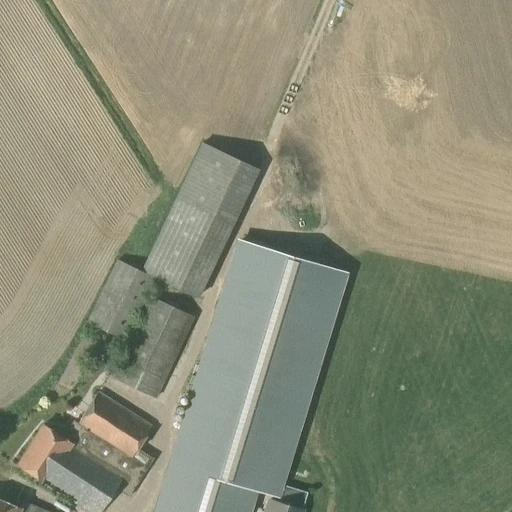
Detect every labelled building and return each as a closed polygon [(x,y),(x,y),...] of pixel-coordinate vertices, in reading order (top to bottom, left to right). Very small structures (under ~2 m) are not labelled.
[(197,298),(231,225),(257,169),(201,142),(176,199),(141,272),(197,298)] [(250,511),(256,492),(279,499),(347,273),(236,239),(152,511),(250,511)] [(124,341),(154,280),(117,261),(86,322),(124,341)] [(155,399),(192,318),(150,299),(113,379),(155,399)] [(151,428),(97,393),(77,425),(73,422),(62,439),(42,426),(16,466),(41,482),(87,511),(100,511),(115,489),(128,498),(153,460),(137,449),(151,428)] [(285,488),(280,505),(269,501),(265,511),(301,511),(302,511),(307,494),(285,488)] [(19,509),(0,501),(0,511),(43,511),(22,503),(19,509)]
